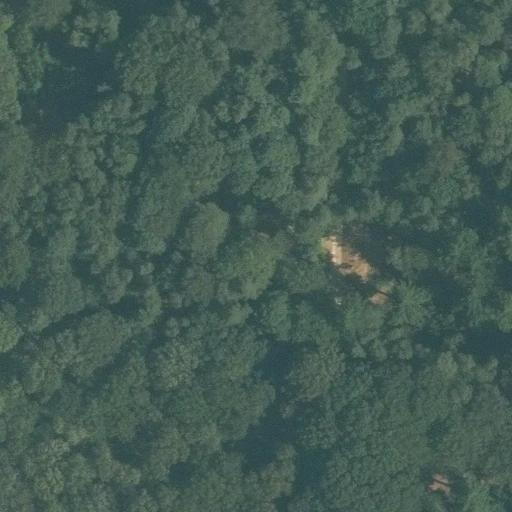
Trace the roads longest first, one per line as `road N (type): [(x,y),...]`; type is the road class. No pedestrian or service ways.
road 1 (track): [(511,404),(370,373),(304,349),(0,310)]
road 2 (track): [(377,257),(370,373),(405,511)]
road 3 (track): [(364,0),(377,73),(377,257)]
